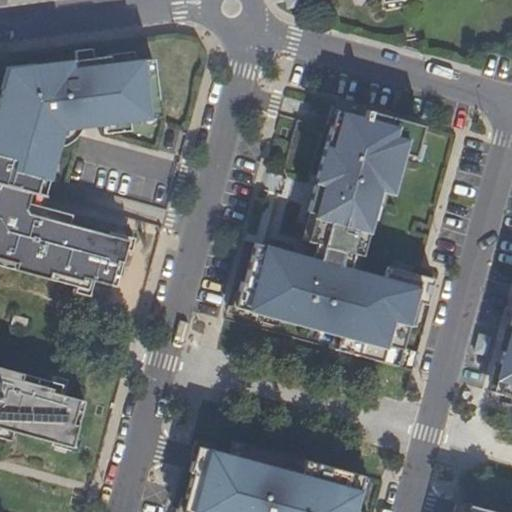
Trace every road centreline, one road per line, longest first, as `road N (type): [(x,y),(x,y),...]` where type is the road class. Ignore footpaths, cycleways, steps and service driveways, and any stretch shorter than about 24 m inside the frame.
road 1 (residential): [(245,30),(120,511)]
road 2 (residential): [(511,123),(407,511)]
road 3 (residential): [(245,30),(484,91),(511,111)]
road 4 (residential): [(0,24),(198,0),(232,6)]
